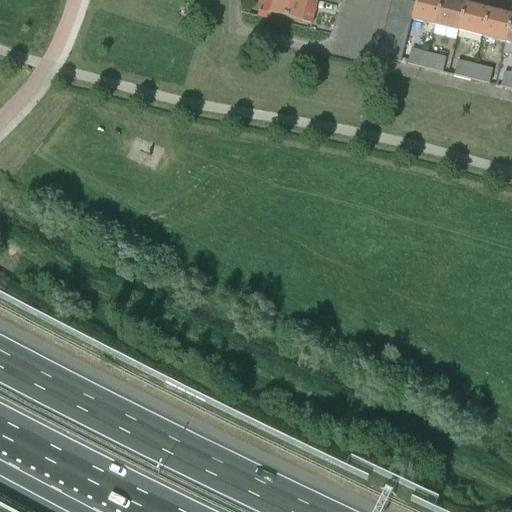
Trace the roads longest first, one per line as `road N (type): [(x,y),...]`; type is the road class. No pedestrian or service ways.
road 1 (motorway): [(302,511),(0,361)]
road 2 (motorway): [(0,425),(169,511)]
